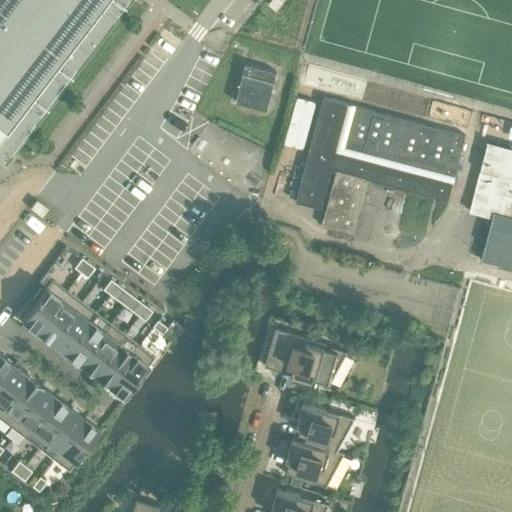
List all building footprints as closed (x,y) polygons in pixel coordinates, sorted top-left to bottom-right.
[(0,0),(0,161),(4,164),(129,0),(0,0)] [(276,9),(282,0),(269,0),(268,3),(276,9)] [(266,109),(276,71),(245,62),(235,101),(266,109)] [(331,169),(336,170),(369,179),(370,178),(448,199),(449,199),(454,175),(465,134),(376,110),(354,104),(324,96),(307,156),(333,163),(332,167),(331,169)] [(304,97),(293,139),(303,142),(315,100),(304,97)] [(470,210),(484,214),(493,216),(495,211),(511,215),(511,146),(488,140),(470,210)] [(333,163),(307,156),(295,200),(320,207),(331,169),(333,163)] [(355,233),(369,179),(336,170),(322,224),(355,233)] [(41,215),(47,207),(36,199),(30,207),(41,215)] [(490,226),(481,258),(492,261),(491,265),(498,267),(499,263),(511,266),(511,215),(495,211),(493,216),(490,226)] [(80,271),(87,262),(81,257),(73,267),(80,271)] [(87,276),(94,267),(87,262),(80,271),(87,276)] [(36,330),(66,289),(51,278),(42,290),(39,288),(31,298),(35,300),(20,319),(36,330)] [(109,293),(116,283),(110,278),(102,288),(109,293)] [(115,298),(123,288),(116,283),(109,293),(115,298)] [(50,341),(81,300),(66,289),(36,330),(50,341)] [(64,352),(95,311),(81,300),(50,341),(64,352)] [(137,314),(145,305),(138,300),(131,310),(137,314)] [(144,320),(152,310),(145,305),(137,314),(144,320)] [(79,363),(109,322),(95,311),(64,352),(71,357),(68,360),(75,365),(78,362),(79,363)] [(162,333),(167,326),(157,319),(152,326),(162,333)] [(93,374),(124,333),(109,322),(79,363),(93,374)] [(329,384),(347,350),(325,344),(326,341),(276,326),(264,365),(292,373),(290,377),(314,383),(315,380),(329,384)] [(107,384),(138,343),(124,333),(93,374),(107,384)] [(140,379),(148,369),(144,367),(153,355),(138,343),(107,384),(123,396),(137,377),(140,379)] [(0,377),(12,362),(0,353),(0,377)] [(18,367),(12,362),(0,377),(0,407),(26,373),(25,373),(28,369),(20,364),(18,367)] [(0,417),(10,424),(40,384),(26,373),(0,407),(0,417)] [(24,435),(55,395),(40,384),(10,424),(24,435)] [(38,446),(69,405),(55,395),(24,435),(38,446)] [(303,401),(296,425),(300,426),(296,437),(296,438),(337,450),(337,449),(355,417),(303,401)] [(53,457),(83,416),(69,405),(38,446),(53,457)] [(79,461),(86,450),(83,448),(99,428),(83,416),(53,457),(68,468),(75,458),(79,461)] [(293,436),(286,459),(289,460),(286,473),(292,475),(290,482),(301,485),(303,478),(325,485),(326,486),(345,451),(337,449),(337,450),(296,438),(296,437),(293,436)] [(17,474),(24,465),(18,460),(11,470),(17,474)] [(24,479),(31,470),(24,465),(17,474),(24,479)] [(38,490),(45,481),(39,475),(31,485),(38,490)] [(145,492),(150,486),(144,480),(138,487),(145,492)] [(324,511),(329,503),(277,487),(270,510),(274,511),(324,511)] [(159,511),(161,505),(134,497),(129,511),(159,511)]
